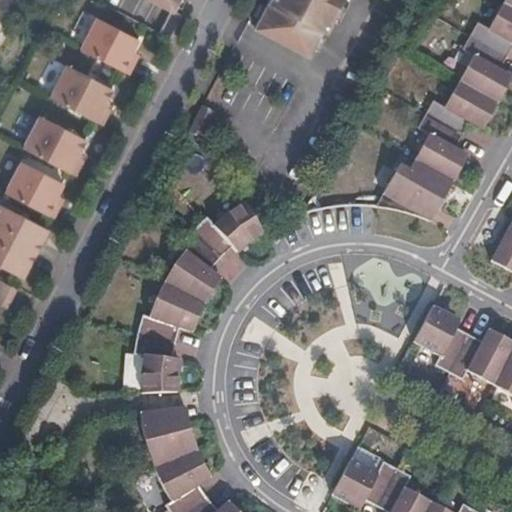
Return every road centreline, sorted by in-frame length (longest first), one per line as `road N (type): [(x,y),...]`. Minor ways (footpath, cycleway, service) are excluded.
road 1 (residential): [(436,268),(378,244),(319,244),(258,277),(222,319),(207,384),(221,445),(244,487),(289,511)]
road 2 (residential): [(220,0),(0,419)]
road 3 (residential): [(511,139),(436,268)]
